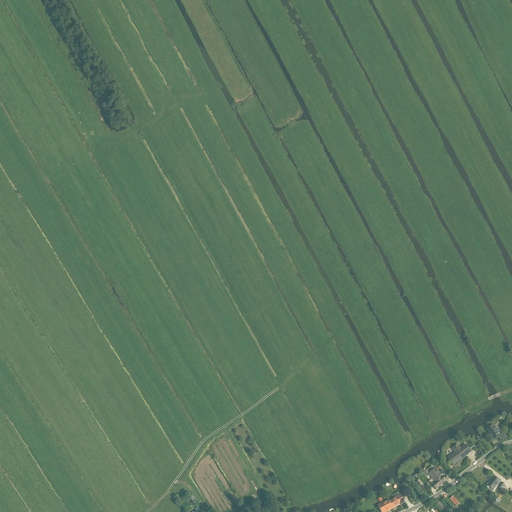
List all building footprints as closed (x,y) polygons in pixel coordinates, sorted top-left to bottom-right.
[(497,429),(496,429),(494,426),(487,431),(494,441),(498,438),(501,442),(507,438),(504,434),(500,436),(498,433),(499,432),(497,429)] [(453,466),(470,452),(465,445),(460,449),(457,445),(452,449),(455,453),(447,458),(453,466)] [(435,483),(442,477),(435,469),(434,470),(432,467),(427,470),(424,473),(427,477),(429,476),(435,483)] [(442,477),(435,483),(432,485),(436,490),(446,481),(443,477),(442,477)] [(501,490),(504,485),(494,477),(487,486),(493,491),(498,485),(499,486),(498,488),(501,490)] [(388,502),(392,509),(398,506),(399,506),(404,503),(400,495),(394,498),(395,499),(388,502)] [(453,497),(450,500),(456,507),(459,504),(453,497)] [(392,509),(388,502),(387,501),(383,503),(381,498),(378,499),(381,504),(377,506),(380,511),(387,511),(392,510),(392,509)] [(441,511),(448,511),(449,511),(440,502),(436,507),(441,511)]
